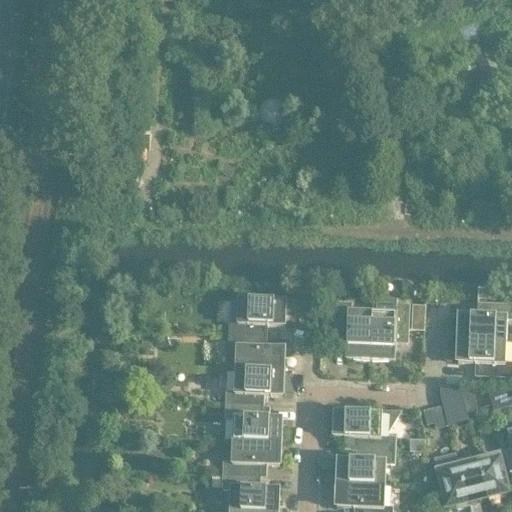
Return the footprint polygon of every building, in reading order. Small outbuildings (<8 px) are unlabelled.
[(491,53),(479,57),(487,80),(499,76),(491,53)] [(140,192),(152,125),(145,124),(142,123),(130,189),(140,192)] [(230,325),(229,339),(262,340),(263,329),(285,330),(286,305),(239,303),(238,326),(230,325)] [(347,362),(354,363),(363,364),(371,364),(373,316),(351,315),(352,307),(337,306),(336,339),(348,340),(347,362)] [(460,318),(460,325),(459,329),(458,336),(458,342),(506,344),(507,323),(511,322),(511,308),(483,307),(482,319),(460,318)] [(394,317),(373,316),(371,364),(380,364),(388,364),(395,364),(396,342),(408,342),(409,309),(395,309),(394,317)] [(414,327),(425,328),(426,312),(415,311),(414,327)] [(319,352),(331,352),(332,336),(320,335),(319,352)] [(262,351),(262,340),(229,339),(229,352),(237,352),(236,374),(284,376),(284,372),(284,366),(284,362),(284,359),(284,352),(262,351)] [(506,344),(458,342),(458,350),(458,354),(458,360),(458,366),(476,367),(476,379),(493,380),(493,390),(504,390),(511,390),(511,366),(505,366),(506,344)] [(284,376),(236,374),(235,396),(227,395),(226,408),(259,410),(260,399),(282,400),(283,393),(284,385),(284,382),(284,376)] [(445,388),(439,388),(443,404),(444,407),(447,422),(448,427),(448,428),(470,423),(467,414),(464,399),(462,393),(461,389),(445,388)] [(493,390),(489,390),(495,411),(509,408),(504,390),(493,390)] [(472,391),(462,393),(464,399),(467,414),(478,412),(472,391)] [(444,407),(423,412),(427,426),(447,422),(444,407)] [(259,421),(259,410),(226,408),(226,422),(234,422),(233,444),(281,446),(282,440),(282,436),(281,429),(281,422),(259,421)] [(381,417),(335,416),(334,440),(356,441),(356,454),(362,454),(395,455),(395,441),(388,440),(388,436),(401,416),(381,415),(381,417)] [(281,446),(233,444),(232,466),(224,465),(223,479),(256,481),(257,469),(279,470),(280,463),(281,457),(281,453),(281,450),(281,446)] [(424,446),(412,446),(412,455),(424,455),(424,446)] [(339,463),(339,469),(338,477),(337,481),(337,487),(385,489),(386,467),(394,467),(395,455),(362,454),(361,464),(339,463)] [(479,462),(489,501),(490,504),(500,501),(499,498),(509,496),(499,457),(479,462)] [(479,462),(458,467),(468,509),(480,506),(480,503),(489,501),(479,462)] [(458,511),(468,509),(458,467),(437,472),(447,511),(457,509),(458,511)] [(256,492),(256,481),(223,479),(223,492),(231,493),(230,511),(278,511),(279,509),(278,499),(279,493),(256,492)] [(385,489),(337,487),(337,504),(337,511),(360,511),(359,511),(392,511),(393,511),(384,510),(385,489)]
